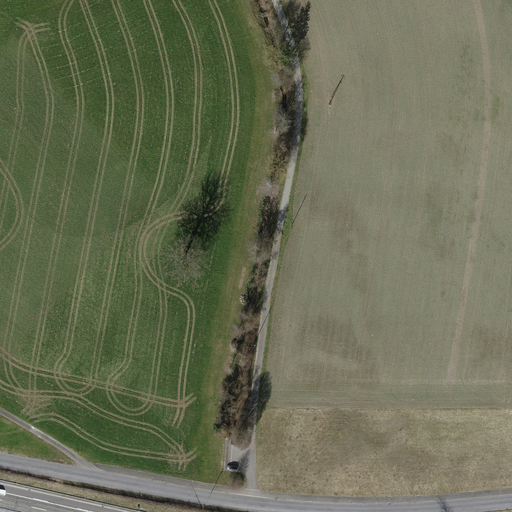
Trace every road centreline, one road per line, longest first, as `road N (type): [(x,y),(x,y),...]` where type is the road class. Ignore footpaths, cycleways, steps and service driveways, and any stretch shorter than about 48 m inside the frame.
road 1 (unclassified): [(0,459),(289,511),(511,503)]
road 2 (track): [(250,507),(298,129),(293,52),(273,0)]
